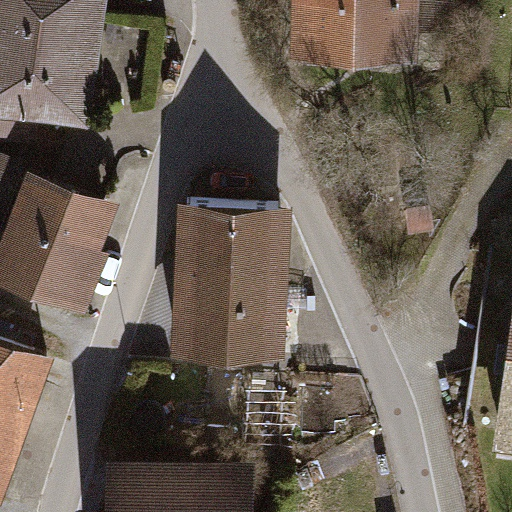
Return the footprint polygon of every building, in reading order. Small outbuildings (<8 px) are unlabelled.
[(0,0),(0,132),(30,137),(34,109),(90,117),(104,12),(105,0),(0,0)] [(303,0),(304,71),(421,71),(421,43),(455,43),(454,0),(303,0)] [(94,240),(112,198),(0,152),(0,267),(82,301),(106,245),(94,240)] [(286,193),(178,189),(173,342),(281,345),(286,193)] [(434,212),(409,215),(412,240),(438,237),(434,212)] [(511,325),(495,432),(511,434),(511,325)] [(0,489),(48,349),(0,333),(0,489)] [(245,511),(248,449),(113,443),(109,511),(245,511)]
